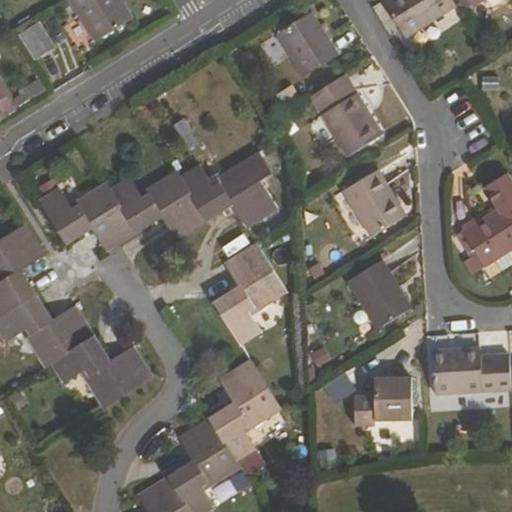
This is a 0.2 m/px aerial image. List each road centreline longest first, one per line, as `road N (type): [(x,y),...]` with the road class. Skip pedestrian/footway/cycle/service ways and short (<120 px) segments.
road 1 (residential): [(352,0),(432,131),(436,285),(446,304),(467,316),(511,317)]
road 2 (residential): [(106,511),(119,460),(176,394),(180,375),(122,278)]
road 3 (residential): [(198,21),(13,133),(0,152)]
